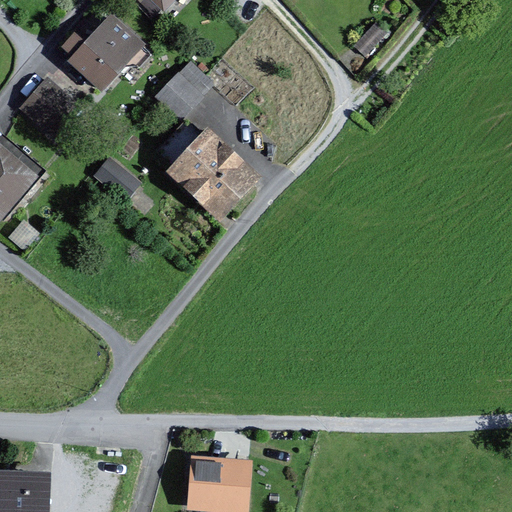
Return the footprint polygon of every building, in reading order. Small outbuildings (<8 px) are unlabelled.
[(135,0),(151,15),(153,13),(155,16),(159,11),(163,15),(177,0),(135,0)] [(61,52),(71,61),(67,66),(102,97),(146,48),(111,17),(86,45),(75,35),(61,52)] [(373,24),(353,48),(367,60),(387,36),(373,24)] [(206,100),(203,98),(215,86),(191,63),(180,75),(178,74),(154,99),(182,125),(206,100)] [(67,124),(81,108),(47,80),(33,96),(67,124)] [(67,124),(33,96),(20,112),(54,140),(67,124)] [(187,122),(152,158),(168,173),(166,176),(220,228),(262,184),(208,133),(203,137),(187,122)] [(0,227),(46,173),(3,136),(0,139),(0,227)] [(125,205),(142,184),(110,157),(93,177),(125,205)] [(24,254),(40,235),(24,221),(7,240),(24,254)] [(249,511),(252,458),(190,454),(187,509),(236,511),(249,511)] [(0,511),(48,511),(50,470),(0,468),(0,511)]
